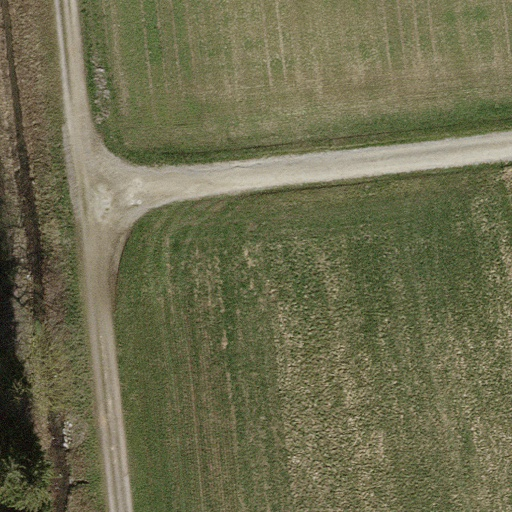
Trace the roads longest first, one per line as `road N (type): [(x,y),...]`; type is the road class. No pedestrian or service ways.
road 1 (track): [(128,511),(72,0)]
road 2 (track): [(94,207),(511,158)]
